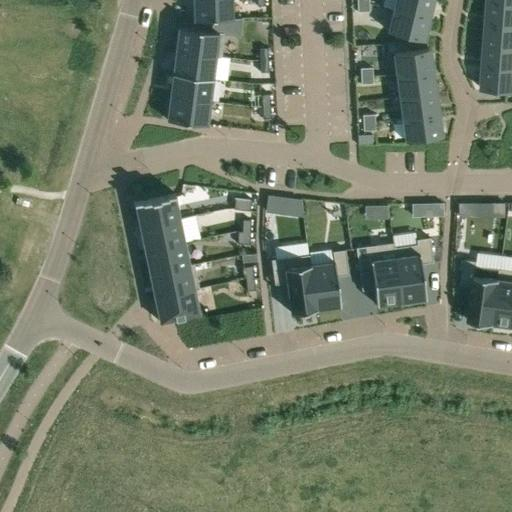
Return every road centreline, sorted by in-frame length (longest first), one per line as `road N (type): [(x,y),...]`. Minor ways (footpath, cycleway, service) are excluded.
road 1 (residential): [(511,366),(386,345),(191,383),(35,310)]
road 2 (residential): [(35,310),(131,0)]
road 3 (residential): [(457,0),(450,66),(470,105),(453,183)]
